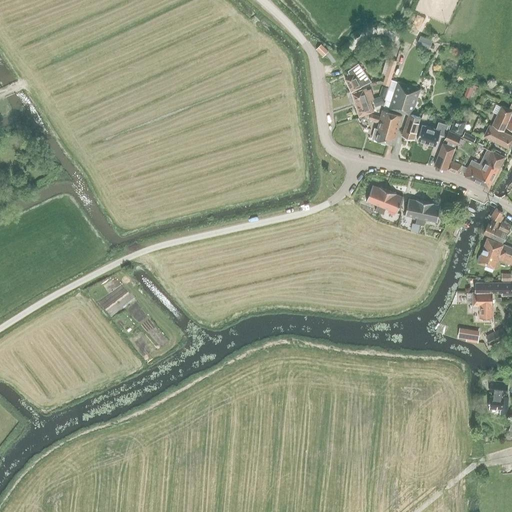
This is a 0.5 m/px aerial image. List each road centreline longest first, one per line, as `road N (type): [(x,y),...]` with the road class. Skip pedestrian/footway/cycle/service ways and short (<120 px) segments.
road 1 (unclassified): [(356,159),(343,192),(320,207),(147,249),(0,329)]
road 2 (unclassified): [(356,159),(327,145),(307,47),(262,0)]
road 3 (unclassified): [(511,210),(440,174),(356,159)]
